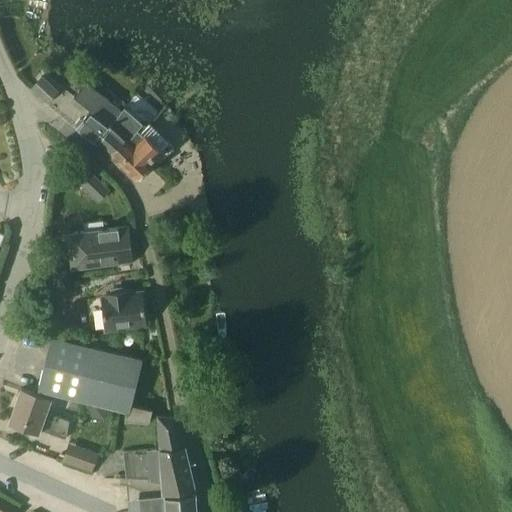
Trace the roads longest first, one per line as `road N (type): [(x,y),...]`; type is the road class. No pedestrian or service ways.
road 1 (residential): [(208,511),(138,202),(112,165),(14,86)]
road 2 (residential): [(0,330),(34,191),(14,86)]
